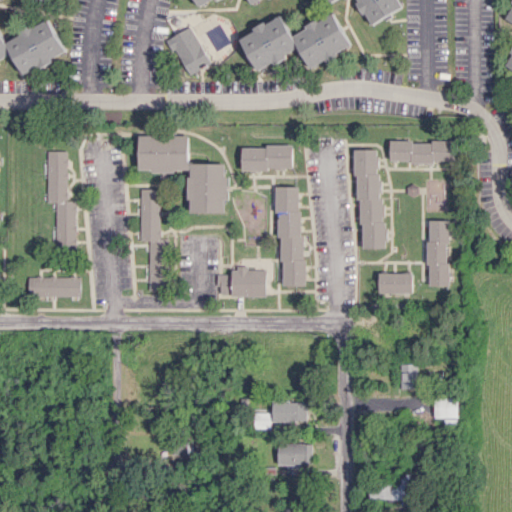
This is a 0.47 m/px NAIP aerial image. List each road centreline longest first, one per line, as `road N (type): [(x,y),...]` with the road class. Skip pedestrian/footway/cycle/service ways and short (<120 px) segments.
road 1 (residential): [(0,102),(284,99),(353,87),(451,99),(492,124),(501,199),(511,218)]
road 2 (residential): [(0,321),(343,322)]
road 3 (residential): [(343,322),(344,511)]
road 4 (residential): [(343,322),(325,153)]
